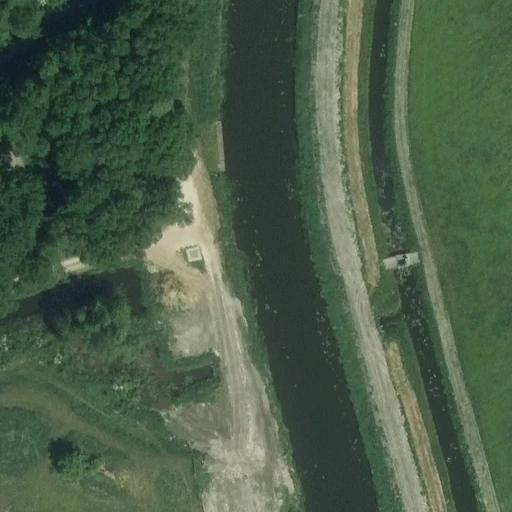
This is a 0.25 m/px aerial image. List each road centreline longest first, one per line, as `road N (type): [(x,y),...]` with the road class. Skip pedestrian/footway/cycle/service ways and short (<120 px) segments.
road 1 (track): [(400,0),(395,154),(487,511)]
road 2 (track): [(411,511),(346,276),(322,125),(329,0)]
road 3 (track): [(0,292),(187,235)]
